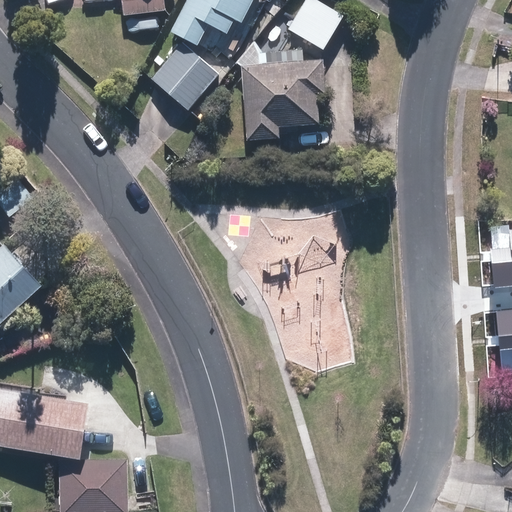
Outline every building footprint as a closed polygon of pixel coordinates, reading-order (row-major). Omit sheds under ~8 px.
[(127,0),(128,15),(173,12),(172,0),(127,0)] [(257,0),(189,0),(176,28),(205,42),(216,19),(235,28),(242,14),(249,17),(257,0)] [(350,4),(339,0),(309,0),(297,29),(333,45),(350,4)] [(191,101),(221,63),(188,37),(158,75),(191,101)] [(331,53),(249,58),(254,131),(286,129),(285,118),(325,116),(323,83),(333,82),(331,53)] [(13,176),(0,187),(0,206),(17,226),(40,206),(13,176)] [(0,321),(38,284),(4,249),(0,252),(0,321)] [(91,388),(0,380),(0,437),(86,445),(91,388)]
